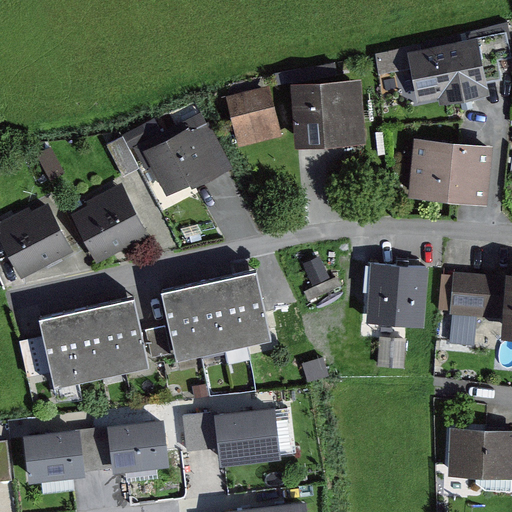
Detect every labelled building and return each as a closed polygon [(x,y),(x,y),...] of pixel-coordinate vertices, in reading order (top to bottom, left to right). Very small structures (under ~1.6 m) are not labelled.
[(491,91),(480,38),(414,51),(425,105),(491,91)] [(361,141),(356,78),(296,82),(301,146),(361,141)] [(285,129),(275,90),(228,101),(238,140),(285,129)] [(158,119),(137,131),(145,145),(166,133),(158,119)] [(170,204),(233,171),(210,126),(146,160),(170,204)] [(489,203),(494,144),(416,137),(411,196),(489,203)] [(40,151),(53,177),(66,170),(53,145),(40,151)] [(153,235),(127,185),(76,211),(102,261),(153,235)] [(77,250),(50,199),(0,224),(0,230),(25,277),(77,250)] [(430,265),(372,262),(369,320),(427,324),(430,265)] [(259,270),(163,291),(179,362),(274,341),(259,270)] [(493,315),(496,275),(454,272),(451,312),(493,315)] [(511,273),(505,273),(500,335),(511,335),(511,273)] [(138,297),(45,316),(59,384),(152,364),(138,297)] [(53,368),(43,332),(22,338),(32,374),(53,368)] [(410,364),(410,335),(382,335),(382,364),(410,364)] [(185,415),(189,449),(217,446),(219,465),(280,458),(273,407),(221,414),(220,411),(185,415)] [(162,417),(21,433),(26,483),(85,476),(84,471),(111,468),(112,472),(168,466),(162,417)] [(511,428),(451,425),(448,475),(511,479),(511,428)] [(0,480),(14,479),(11,439),(0,440),(0,480)] [(309,511),(308,500),(217,510),(217,511),(309,511)]
